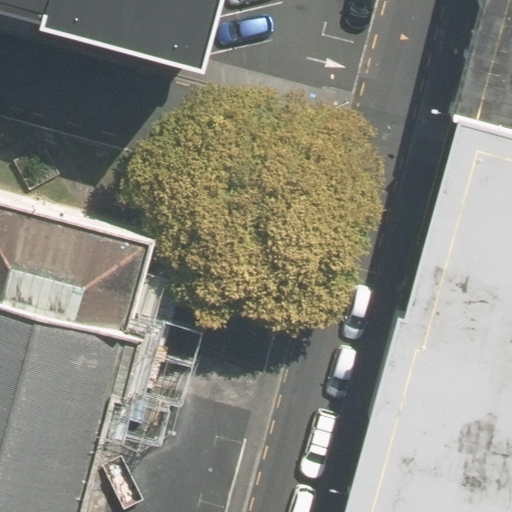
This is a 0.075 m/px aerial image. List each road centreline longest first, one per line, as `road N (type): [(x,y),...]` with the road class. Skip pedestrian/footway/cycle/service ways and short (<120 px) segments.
road 1 (residential): [(0,71),(369,166)]
road 2 (residential): [(369,166),(279,511)]
road 3 (residential): [(413,0),(369,166)]
